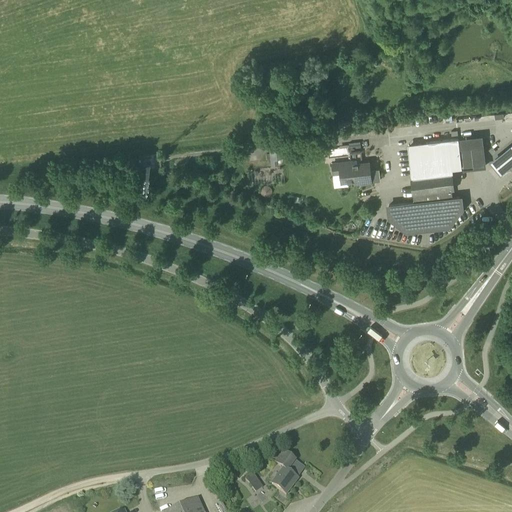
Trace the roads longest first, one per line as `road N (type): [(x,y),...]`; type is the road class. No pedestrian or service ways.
road 1 (primary): [(404,343),(305,287),(219,251),(93,215),(0,203)]
road 2 (unclassified): [(0,230),(102,246),(239,301),(303,353),(336,406)]
road 3 (unclassified): [(141,475),(206,464),(336,406)]
road 4 (track): [(20,511),(72,489),(141,475)]
